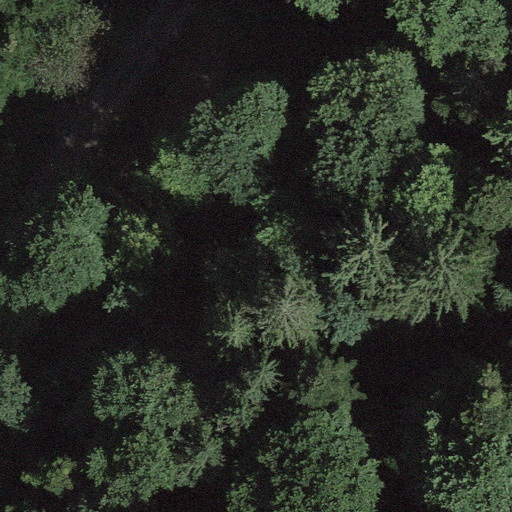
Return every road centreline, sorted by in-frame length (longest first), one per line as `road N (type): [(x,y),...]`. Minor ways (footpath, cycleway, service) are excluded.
road 1 (track): [(190,511),(271,192),(392,0)]
road 2 (track): [(177,0),(0,265)]
